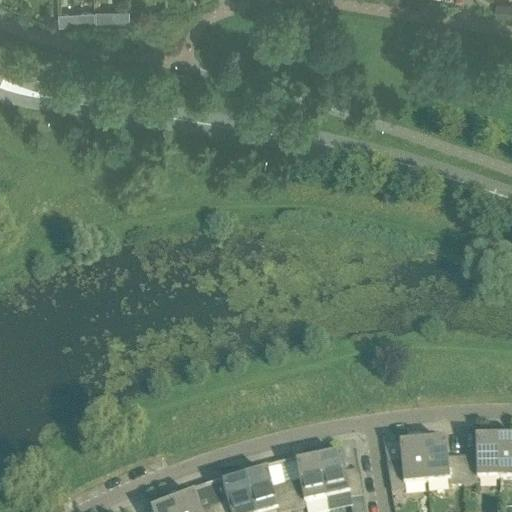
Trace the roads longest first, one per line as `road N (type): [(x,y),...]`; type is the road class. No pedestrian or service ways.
road 1 (tertiary): [(511,200),(308,142),(0,87)]
road 2 (residential): [(372,421),(219,458),(86,511)]
road 3 (residential): [(511,412),(372,421)]
